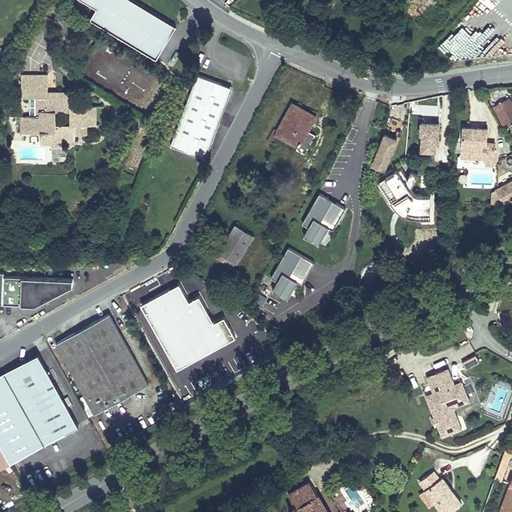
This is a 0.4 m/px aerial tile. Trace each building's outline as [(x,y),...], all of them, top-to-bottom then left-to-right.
[(176,26),(132,0),(84,0),(97,8),(91,19),(156,58),(176,26)] [(511,51),(511,33),(499,33),(498,50),(511,51)] [(231,92),(220,83),(197,74),(171,145),(206,158),(231,92)] [(48,92),(48,75),(22,75),(22,96),(30,96),(38,96),(38,116),(31,116),(25,116),(25,133),(42,133),(50,133),(50,131),(56,131),(56,140),(57,140),(76,140),(76,134),(87,134),(87,125),(93,125),(93,106),(75,106),(71,106),(71,92),(55,92),(55,95),(48,95),(48,92)] [(232,87),(220,83),(231,92),(232,87)] [(511,102),(509,97),(494,105),(504,124),(511,119),(511,102)] [(302,108),(293,103),(278,130),(274,128),(273,131),(277,134),(299,146),(297,149),(305,153),(315,134),(308,130),(313,121),(299,113),(302,108)] [(316,116),(302,108),(299,113),(313,121),(316,116)] [(440,125),(422,123),(421,135),(423,135),(421,151),(435,152),(436,144),(438,145),(440,125)] [(488,128),(463,126),(462,136),(456,136),(455,151),(461,151),(461,156),(485,158),(485,163),(494,164),(495,144),(487,143),(488,128)] [(50,133),(42,133),(42,143),(57,143),(57,140),(56,140),(56,131),(50,131),(50,133)] [(272,143),(277,134),(273,131),(268,141),(272,143)] [(373,164),(384,169),(397,139),(385,134),(373,164)] [(52,146),(51,162),(65,162),(66,147),(52,146)] [(418,195),(411,190),(419,174),(411,170),(408,176),(402,167),(379,182),(394,206),(403,213),(414,217),(431,217),(431,195),(418,195)] [(511,181),(497,190),(505,204),(511,200),(511,181)] [(345,207),(320,193),(303,223),(309,227),(304,235),(319,244),(329,226),(333,229),(345,207)] [(254,235),(236,224),(219,252),(236,262),(237,263),(254,235)] [(314,262),(289,247),(271,277),(278,280),(273,289),(287,298),(297,280),(302,283),(314,262)] [(233,267),(236,262),(219,252),(216,257),(233,267)] [(81,329),(56,343),(85,395),(95,413),(148,383),(109,313),(81,329)] [(38,353),(0,374),(0,443),(11,463),(78,425),(38,353)] [(476,354),(462,361),(466,368),(480,361),(476,354)] [(455,385),(448,368),(427,376),(434,393),(427,396),(435,417),(433,418),(433,422),(436,425),(438,424),(442,436),(461,428),(455,411),(453,408),(455,405),(457,406),(460,400),(468,397),(462,382),(455,385)] [(78,399),(88,417),(95,413),(85,395),(78,399)] [(468,397),(460,400),(457,406),(470,401),(468,397)] [(420,480),(426,489),(435,502),(442,511),(449,511),(462,503),(453,491),(451,493),(449,490),(451,489),(442,477),(440,479),(434,470),(420,480)] [(328,511),(310,481),(288,494),(295,504),(289,508),(291,511),(295,511),(298,510),(299,511),(328,511)] [(511,511),(511,481),(500,511),(511,511)] [(435,502),(426,489),(420,493),(429,507),(435,502)]
